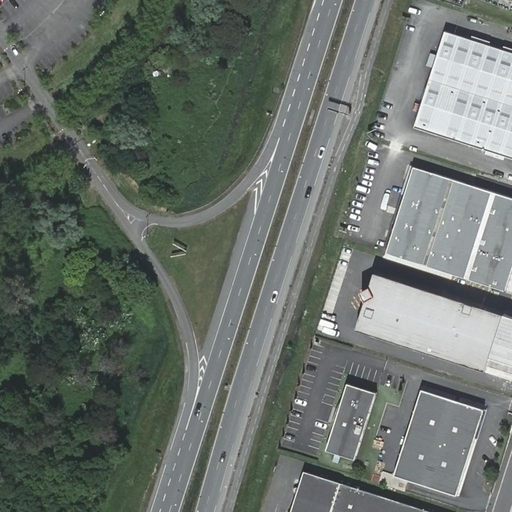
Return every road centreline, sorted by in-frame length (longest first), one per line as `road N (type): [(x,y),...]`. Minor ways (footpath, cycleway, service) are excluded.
road 1 (trunk): [(332,0),(163,511)]
road 2 (trunk): [(205,511),(364,0)]
road 3 (unknown): [(511,387),(346,333),(340,324),(348,289),(372,272),(511,309)]
road 4 (unknown): [(511,165),(410,134),(399,116),(433,19),(511,36)]
road 5 (unknown): [(511,410),(334,354),(319,369),(294,440)]
road 6 (unknown): [(511,195),(401,157),(388,169),(368,231)]
